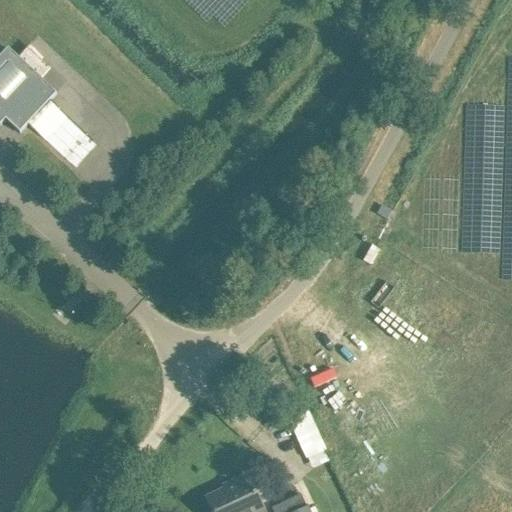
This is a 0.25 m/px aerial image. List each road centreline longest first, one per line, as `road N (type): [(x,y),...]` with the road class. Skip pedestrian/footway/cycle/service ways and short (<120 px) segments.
road 1 (unclassified): [(210,367),(309,273),(466,0)]
road 2 (unknown): [(210,367),(250,426),(298,460),(326,511)]
road 3 (track): [(210,367),(92,511)]
road 4 (unknown): [(245,334),(305,349),(413,328)]
